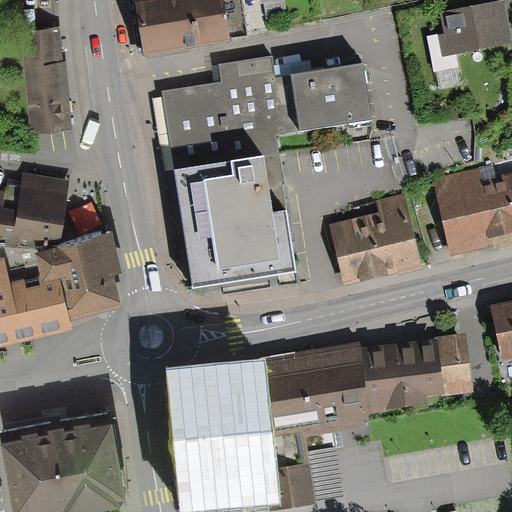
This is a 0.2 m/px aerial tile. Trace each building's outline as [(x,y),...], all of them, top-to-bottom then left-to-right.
[(132,0),(141,56),(229,44),(222,0),(191,0),(179,2),(178,0),(132,0)] [(250,38),(245,0),(230,0),(235,40),(250,38)] [(504,42),(497,6),(443,16),(447,35),(427,39),(433,71),(455,67),(452,52),(504,42)] [(62,101),(62,100),(59,62),(56,62),(53,27),(22,30),(29,104),(62,101)] [(162,102),(174,177),(277,161),(273,139),(370,124),(361,68),(274,82),(270,60),(216,68),(220,92),(162,102)] [(31,129),(65,125),(62,101),(29,104),(31,129)] [(193,292),(296,275),(277,161),(174,177),(193,292)] [(0,201),(0,242),(35,246),(41,271),(55,268),(64,306),(82,301),(108,294),(108,297),(115,295),(111,276),(109,273),(108,272),(98,230),(66,235),(59,236),(68,178),(22,171),(20,182),(4,183),(1,201),(0,201)] [(432,184),(450,261),(490,252),(489,246),(511,240),(511,181),(491,186),(488,172),(432,184)] [(332,228),(346,290),(419,274),(402,198),(375,204),(378,218),(332,228)] [(0,337),(68,322),(64,306),(55,268),(41,271),(35,246),(0,242),(0,337)] [(511,309),(492,313),(503,365),(511,363),(511,309)] [(385,349),(386,352),(359,356),(367,420),(428,412),(427,403),(470,397),(462,340),(433,344),(433,347),(402,351),(401,346),(385,349)] [(250,365),(252,382),(262,461),(267,495),(269,509),(308,504),(301,453),(333,449),(332,438),(369,433),(367,420),(359,356),(358,351),(250,365)] [(217,478),(220,501),(267,495),(262,461),(252,382),(173,393),(185,482),(217,478)] [(1,430),(15,511),(16,511),(119,494),(105,412),(1,430)] [(345,452),(310,453),(311,502),(346,502),(345,452)]
